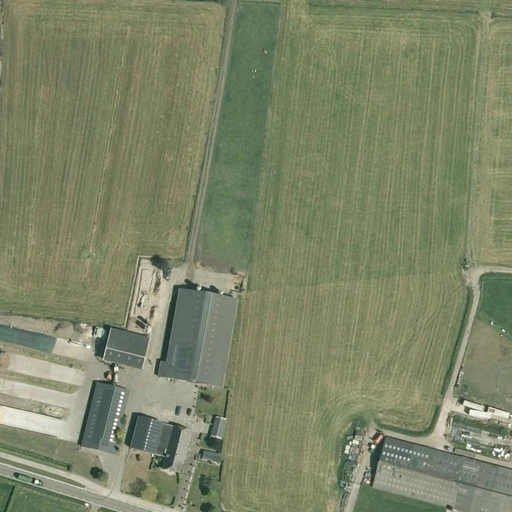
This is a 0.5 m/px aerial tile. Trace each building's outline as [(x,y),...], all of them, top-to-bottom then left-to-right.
[(220,388),(237,301),(180,291),(171,343),(170,343),(166,364),(160,362),(158,377),(220,388)] [(149,339),(110,329),(103,360),(142,369),(149,339)] [(65,397),(66,387),(22,381),(20,392),(65,397)] [(96,383),(80,447),(115,456),(118,444),(116,444),(129,391),(96,383)] [(495,397),(496,391),(474,388),(474,394),(495,397)] [(44,410),(0,401),(0,413),(41,422),(44,410)] [(181,463),(184,463),(191,432),(171,427),(166,450),(157,448),(163,424),(139,418),(131,449),(165,458),(162,469),(179,473),(181,463)] [(211,437),(220,440),(225,420),(216,418),(211,437)] [(511,511),(511,470),(385,438),(372,488),(462,511),(511,511)] [(202,460),(220,464),(222,454),(219,453),(218,455),(204,451),(202,460)]
